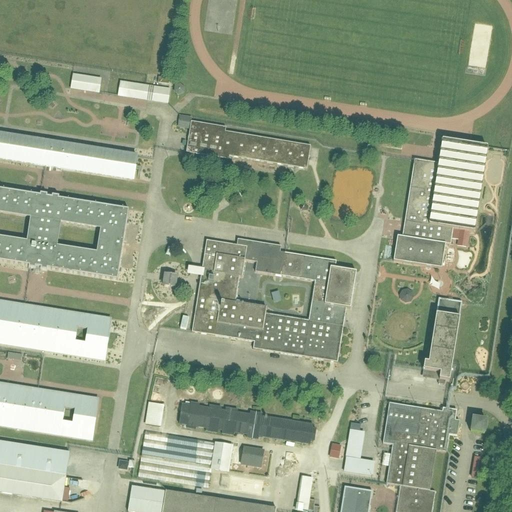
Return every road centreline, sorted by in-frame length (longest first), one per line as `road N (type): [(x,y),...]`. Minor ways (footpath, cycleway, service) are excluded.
road 1 (unknown): [(364,259),(161,232),(136,351)]
road 2 (unknown): [(347,383),(136,351)]
road 3 (unknown): [(347,383),(511,400)]
road 4 (unknown): [(136,351),(106,511)]
road 5 (unknown): [(364,259),(347,383)]
